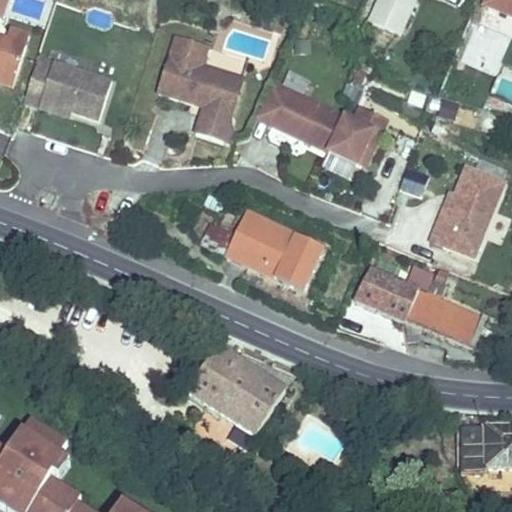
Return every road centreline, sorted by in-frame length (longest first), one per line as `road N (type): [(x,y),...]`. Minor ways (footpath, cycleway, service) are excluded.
road 1 (secondary): [(26,230),(347,366),(511,394)]
road 2 (residential): [(26,230),(64,184),(106,176),(263,182),(366,227)]
